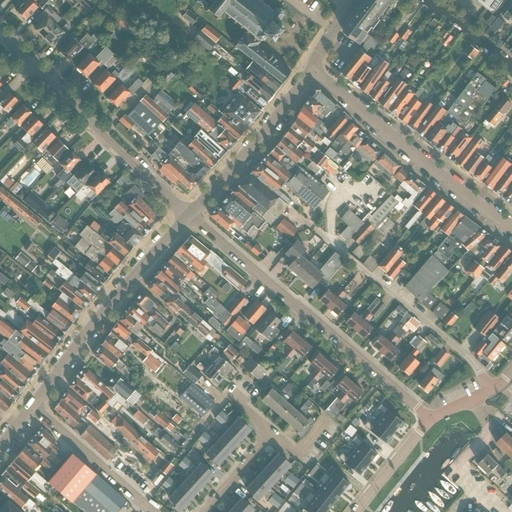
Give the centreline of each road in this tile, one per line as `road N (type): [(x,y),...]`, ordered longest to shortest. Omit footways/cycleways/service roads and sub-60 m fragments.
road 1 (unclassified): [(428,419),(191,216)]
road 2 (tertiary): [(191,216),(0,36)]
road 3 (unclassified): [(511,228),(312,67)]
road 4 (tertiary): [(33,405),(117,295),(191,216)]
road 5 (residential): [(500,386),(329,238)]
road 6 (tertiary): [(191,216),(312,67)]
road 7 (unclassified): [(149,511),(33,405)]
